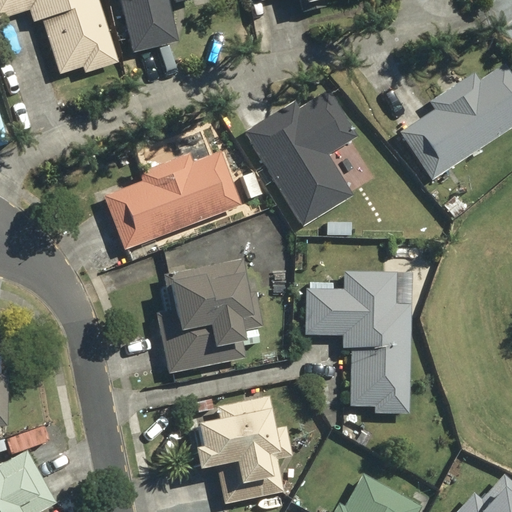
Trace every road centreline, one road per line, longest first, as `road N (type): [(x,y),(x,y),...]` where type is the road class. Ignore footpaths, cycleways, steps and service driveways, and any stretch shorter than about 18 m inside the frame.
road 1 (residential): [(467,20),(108,117),(36,145),(0,186)]
road 2 (residential): [(0,242),(29,252),(83,318),(114,511)]
